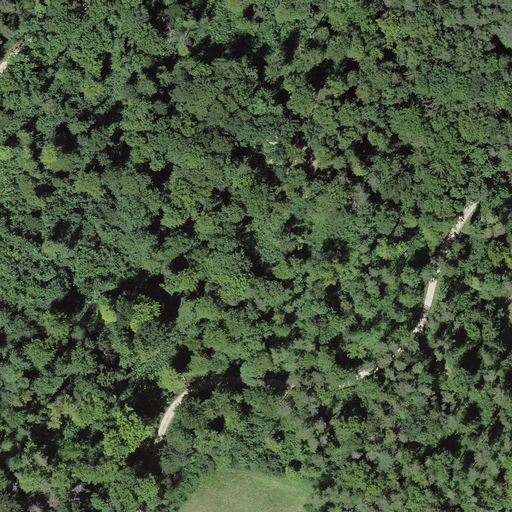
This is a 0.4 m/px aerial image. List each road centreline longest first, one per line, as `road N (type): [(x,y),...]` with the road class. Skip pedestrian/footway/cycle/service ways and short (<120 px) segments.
road 1 (track): [(136,511),(167,411),(200,385),(344,380),(409,338),(458,218),(511,166)]
road 2 (track): [(258,379),(282,399),(450,444)]
road 3 (track): [(98,0),(34,37),(0,71)]
